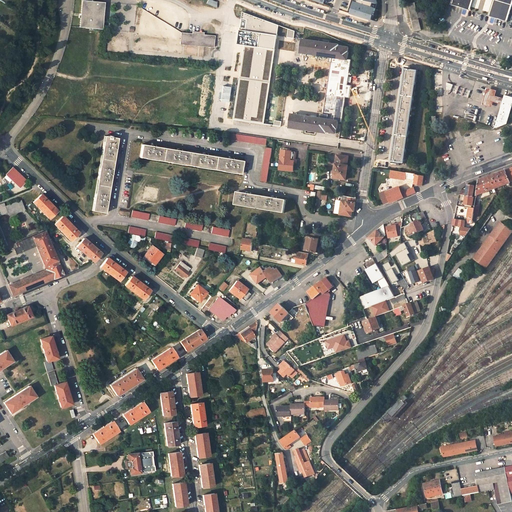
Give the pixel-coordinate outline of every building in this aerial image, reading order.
[(347,11),(372,19),(377,5),(376,0),(353,0),(354,3),(350,1),(347,11)] [(452,0),(451,5),(469,10),(472,0),(452,0)] [(511,0),(495,0),(490,15),(490,17),(506,22),(511,3),(511,0)] [(103,5),(80,3),(78,30),(101,32),(103,5)] [(414,32),(421,31),(418,18),(430,18),(429,11),(417,12),(415,3),(408,4),(414,32)] [(265,124),(278,20),(241,16),(237,45),(243,45),(234,120),(265,124)] [(288,29),(286,37),(293,38),(295,31),(288,29)] [(180,33),(179,45),(214,47),(215,36),(202,35),(202,33),(191,32),(191,34),(180,33)] [(302,40),(300,53),(337,59),(332,86),(331,89),(330,88),(330,90),(331,90),(331,92),(332,92),(327,120),(291,114),(290,128),(328,133),(329,132),(336,133),(336,128),(337,129),(338,122),(342,122),(345,97),(347,85),(351,60),(348,60),(349,53),(348,53),(349,48),(341,47),(341,46),(302,40)] [(406,69),(392,161),(404,163),(418,70),(406,69)] [(501,104),(502,99),(494,96),(496,91),(486,88),(482,105),(492,108),(493,102),(501,104)] [(507,124),(511,106),(511,97),(503,95),(502,99),(501,104),(497,116),(493,129),(507,124)] [(236,124),(235,132),(270,138),(272,129),(236,124)] [(231,134),(230,140),(266,145),(267,139),(231,134)] [(111,137),(111,136),(108,136),(108,137),(104,136),(92,210),(105,213),(107,203),(107,198),(111,177),(112,172),(115,152),(116,147),(117,138),(111,137)] [(141,145),(139,158),(240,174),(242,161),(141,145)] [(266,148),(260,181),(267,182),(272,149),(266,148)] [(293,172),(295,162),(292,161),(293,152),(283,150),(280,170),(293,172)] [(337,155),(333,177),(346,179),(348,166),(347,166),(348,157),(337,155)] [(26,181),(13,168),(7,175),(20,187),(26,181)] [(511,181),(511,168),(507,170),(480,179),(476,194),(509,182),(511,181)] [(393,171),(391,179),(405,181),(405,178),(406,173),(393,171)] [(407,173),(406,179),(415,180),(415,184),(422,185),(423,175),(416,174),(415,174),(407,173)] [(459,195),(466,195),(473,196),(474,185),(468,184),(468,189),(462,189),(459,195)] [(405,191),(401,192),(399,187),(387,192),(386,191),(381,194),(385,204),(390,202),(391,203),(415,192),(413,188),(405,191)] [(251,195),(246,194),(237,192),(235,205),(284,213),(286,200),(277,199),(271,198),(251,195)] [(316,199),(326,201),(328,195),(318,192),(316,199)] [(33,202),(49,218),(57,211),(40,194),(33,202)] [(340,195),(340,197),(342,198),(340,214),(351,216),(352,211),(354,211),(356,198),(340,195)] [(465,204),(475,205),(475,203),(476,198),(476,196),(473,196),(466,195),(465,204)] [(6,206),(9,215),(23,209),(20,201),(6,206)] [(132,210),(131,216),(147,219),(148,213),(132,210)] [(159,215),(158,222),(174,225),(175,219),(159,215)] [(54,224),(70,240),(78,232),(62,216),(54,224)] [(415,224),(406,228),(409,235),(423,229),(419,220),(414,222),(415,224)] [(185,221),(184,227),(201,231),(202,225),(185,221)] [(397,233),(400,233),(402,222),(395,224),(395,225),(386,227),(388,238),(397,236),(397,233)] [(485,269),(511,233),(511,230),(499,222),(471,259),(485,269)] [(369,238),(376,245),(385,236),(384,224),(369,238)] [(129,227),(127,233),(144,237),(145,230),(129,227)] [(212,227),(211,233),(227,236),(228,230),(212,227)] [(44,232),(34,236),(38,245),(48,269),(8,286),(13,296),(62,275),(44,232)] [(155,232),(154,239),(170,242),(172,236),(155,232)] [(418,237),(420,244),(430,239),(427,233),(418,237)] [(311,234),(311,237),(308,237),(305,250),(316,252),(320,235),(311,234)] [(22,251),(38,245),(34,236),(19,243),(22,251)] [(76,246),(92,262),(100,253),(83,238),(76,246)] [(182,238),(181,244),(197,248),(198,241),(182,238)] [(242,239),(241,249),(251,251),(253,240),(242,239)] [(16,254),(22,251),(19,243),(15,244),(17,248),(14,249),(16,254)] [(209,243),(207,250),(224,253),(225,247),(209,243)] [(151,246),(144,256),(146,257),(144,260),(148,262),(149,262),(152,265),(157,258),(158,259),(162,254),(151,246)] [(378,268),(393,294),(407,286),(400,273),(414,265),(413,263),(420,259),(412,246),(405,250),(406,252),(392,260),(378,268)] [(197,248),(195,256),(201,258),(204,251),(197,248)] [(170,259),(176,263),(185,253),(181,249),(178,252),(177,250),(170,259)] [(377,263),(384,259),(385,258),(387,255),(387,249),(374,257),(377,263)] [(298,253),(296,263),(306,265),(308,255),(298,253)] [(99,267),(118,280),(124,272),(106,258),(99,267)] [(393,294),(378,268),(376,263),(373,259),(366,262),(364,264),(365,267),(374,282),(381,278),(386,288),(359,298),(364,309),(395,297),(393,294)] [(175,269),(185,278),(189,273),(187,272),(189,268),(181,261),(175,269)] [(251,274),(258,283),(267,276),(272,283),(282,276),(277,269),(276,270),(274,268),(272,269),(271,267),(269,269),(267,267),(265,268),(263,266),(251,274)] [(429,267),(419,271),(424,283),(434,279),(429,267)] [(459,277),(463,271),(458,268),(454,275),(459,277)] [(415,270),(409,272),(413,283),(419,281),(415,270)] [(124,285),(143,299),(149,290),(131,276),(124,285)] [(316,283),(317,285),(325,278),(324,276),(316,283)] [(311,318),(313,326),(322,328),(325,316),(326,317),(330,295),(328,291),(333,287),(326,278),(325,278),(317,285),(308,292),(313,298),(306,304),(309,314),(311,318)] [(228,291),(241,300),(242,299),(245,301),(250,294),(247,291),(248,290),(237,281),(228,291)] [(222,292),(228,286),(223,282),(217,288),(222,292)] [(196,285),(189,294),(199,302),(207,293),(196,285)] [(218,298),(209,310),(221,319),(230,308),(218,298)] [(293,318),(299,313),(301,310),(304,316),(309,314),(306,304),(306,303),(293,307),(288,312),(279,303),(271,312),(280,321),(289,314),(293,318)] [(396,309),(398,314),(401,313),(400,311),(405,309),(408,316),(415,314),(411,303),(404,306),(396,309)] [(6,315),(10,325),(31,316),(27,306),(6,315)] [(147,327),(155,313),(151,310),(143,324),(147,327)] [(363,321),(367,332),(380,328),(376,316),(363,321)] [(234,335),(245,342),(247,341),(255,336),(248,326),(234,335)] [(179,342),(185,351),(205,339),(199,329),(179,342)] [(305,364),(348,349),(342,330),(298,345),(305,364)] [(266,346),(274,353),(288,340),(279,332),(266,346)] [(378,339),(379,343),(386,341),(388,345),(396,342),(393,333),(385,336),(378,339)] [(40,340),(46,361),(43,362),(46,372),(52,370),(50,360),(57,358),(50,336),(40,340)] [(251,343),(247,341),(245,342),(253,348),(255,350),(256,349),(255,342),(251,343)] [(362,357),(365,356),(377,352),(375,345),(363,349),(355,351),(358,361),(363,359),(362,357)] [(151,360),(157,370),(176,357),(170,348),(151,360)] [(0,353),(0,369),(13,361),(5,350),(0,353)] [(359,363),(355,364),(356,368),(357,372),(367,368),(364,361),(359,363)] [(282,368),(279,372),(284,377),(285,376),(287,373),(289,375),(292,378),(297,372),(295,370),(287,362),(281,368),(282,368)] [(264,380),(264,382),(274,381),(274,380),(276,379),(276,372),(273,372),(273,369),(263,370),(264,380)] [(47,374),(51,386),(54,385),(61,407),(71,404),(64,382),(57,384),(53,371),(47,374)] [(109,385),(117,396),(136,383),(129,372),(109,385)] [(186,373),(189,397),(200,395),(197,372),(186,373)] [(3,402),(10,413),(35,396),(28,385),(3,402)] [(160,392),(163,415),(174,414),(171,391),(160,392)] [(310,402),(311,405),(315,405),(315,408),(324,408),(324,401),(324,398),(310,398),(310,402)] [(324,408),(324,411),(339,411),(339,398),(331,398),(330,401),(324,401),(324,408)] [(386,412),(388,414),(391,416),(404,402),(403,401),(399,398),(386,412)] [(391,420),(407,402),(405,400),(404,400),(403,401),(404,402),(391,416),(388,414),(387,416),(391,419),(391,420)] [(122,414),(128,424),(148,412),(141,402),(122,414)] [(190,404),(193,427),(204,426),(201,403),(190,404)] [(291,414),(300,414),(300,412),(305,412),(305,408),(305,404),(291,405),(291,407),(291,414)] [(277,407),(277,414),(282,414),(282,416),(291,416),(291,414),(291,407),(277,407)] [(92,434),(98,443),(118,431),(112,421),(92,434)] [(164,423),(167,446),(178,444),(175,421),(164,423)] [(296,431),(295,430),(280,440),(286,449),(290,447),(288,444),(300,437),(296,431)] [(194,434),(197,458),(208,456),(205,433),(194,434)] [(511,433),(495,437),(496,445),(511,442),(511,433)] [(300,438),(304,444),(309,440),(306,435),(300,438)] [(295,450),(303,445),(300,439),(291,444),(295,450)] [(443,447),(444,456),(478,449),(476,441),(443,447)] [(294,450),(296,455),(294,456),(301,472),(303,471),(305,477),(310,475),(299,449),(294,450)] [(0,454),(0,462),(9,457),(5,451),(0,454)] [(127,454),(128,460),(125,460),(126,468),(129,467),(130,474),(155,471),(154,465),(153,465),(152,457),(153,457),(152,451),(127,454)] [(168,453),(171,476),(182,475),(179,452),(168,453)] [(276,454),(281,483),(288,481),(282,452),(276,454)] [(198,465),(202,487),(213,486),(210,463),(198,465)] [(498,482),(502,481),(500,468),(499,465),(494,466),(495,469),(473,474),(474,478),(476,478),(478,486),(462,489),(462,491),(463,496),(488,491),(494,489),(494,492),(495,496),(496,496),(497,504),(502,503),(502,502),(510,500),(509,492),(500,494),(498,482)] [(424,484),(427,497),(442,493),(440,480),(424,484)] [(172,484),(175,507),(186,505),(183,482),(172,484)] [(455,493),(462,491),(462,489),(460,483),(453,485),(455,493)] [(203,495),(204,511),(216,511),(214,494),(203,495)] [(440,509),(438,501),(431,503),(433,511),(440,509)]
